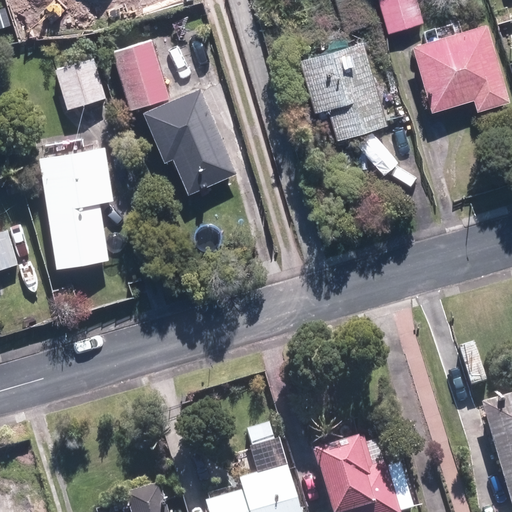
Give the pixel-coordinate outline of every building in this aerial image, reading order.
[(23,28),(45,24),(39,0),(38,0),(18,4),(23,28)] [(102,0),(107,18),(129,12),(130,16),(182,1),(182,0),(102,0)] [(336,0),(347,31),(375,23),(368,0),(336,0)] [(378,0),(388,35),(414,27),(423,25),(415,0),(378,0)] [(427,40),(413,44),(431,110),(473,98),(476,109),(508,100),(486,22),(439,36),(436,24),(423,27),(427,40)] [(168,97),(153,42),(151,40),(113,51),(129,109),(168,97)] [(388,124),(385,117),(365,42),(303,58),(317,112),(330,108),(338,138),(388,124)] [(68,108),(103,98),(105,98),(94,58),(56,68),(68,108)] [(143,109),(164,159),(173,155),(188,192),(235,172),(235,170),(199,85),(143,109)] [(104,143),(40,153),(57,264),(109,256),(99,199),(113,197),(104,143)] [(0,268),(17,264),(7,229),(0,230),(0,268)] [(485,381),(474,342),(458,347),(469,385),(485,381)] [(511,393),(482,402),(511,501),(511,502),(511,393)] [(331,509),(323,511),(403,511),(412,509),(397,460),(384,464),(384,461),(381,462),(374,441),(365,443),(362,433),(314,448),(317,459),(316,459),(331,509)] [(301,511),(287,461),(240,475),(243,488),(207,498),(211,511),(301,511)] [(168,511),(160,482),(127,492),(133,511),(168,511)]
